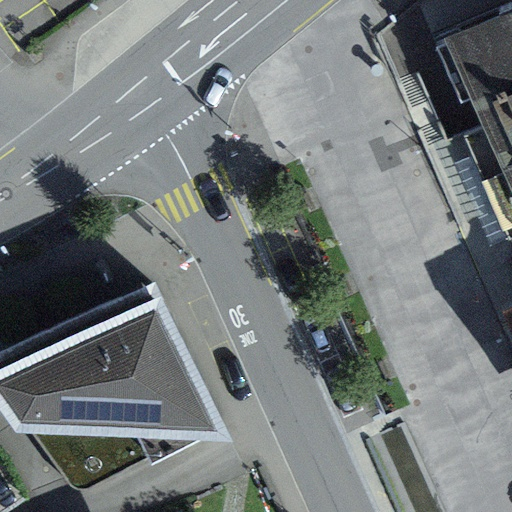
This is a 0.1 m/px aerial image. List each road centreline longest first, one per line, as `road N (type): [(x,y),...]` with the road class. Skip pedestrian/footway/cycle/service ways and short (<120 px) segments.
road 1 (tertiary): [(345,511),(146,84)]
road 2 (primary): [(257,0),(146,84)]
